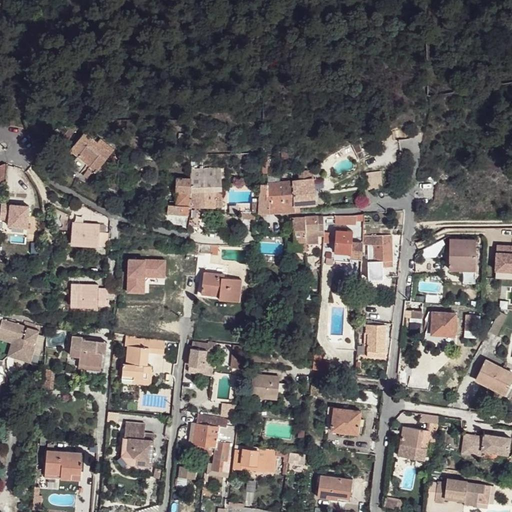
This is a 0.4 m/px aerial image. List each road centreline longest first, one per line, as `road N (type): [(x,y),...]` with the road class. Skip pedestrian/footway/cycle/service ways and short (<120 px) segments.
road 1 (unclassified): [(408,228),(377,511)]
road 2 (unclassified): [(185,236),(84,201),(22,153),(0,160)]
road 3 (residential): [(187,325),(168,511)]
road 4 (track): [(422,0),(426,97),(418,152)]
road 5 (unknown): [(97,511),(107,359)]
road 6 (unknown): [(388,409),(511,417)]
